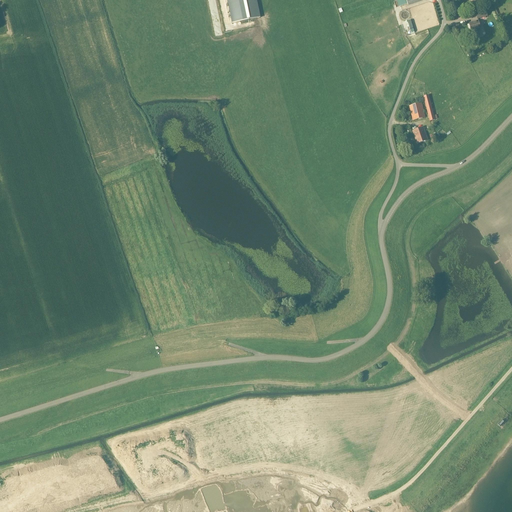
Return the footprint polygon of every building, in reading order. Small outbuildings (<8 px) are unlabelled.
[(235,0),(240,22),(259,18),(255,0),(235,0)] [(476,14),(477,19),(488,16),(486,11),(476,14)] [(480,37),(477,29),(481,28),(479,21),(469,23),(471,31),(473,39),(480,37)] [(429,95),(423,97),(430,121),(435,120),(429,95)] [(421,103),(410,106),(413,120),(425,117),(421,103)] [(423,127),(413,131),(417,144),(428,141),(423,127)]
